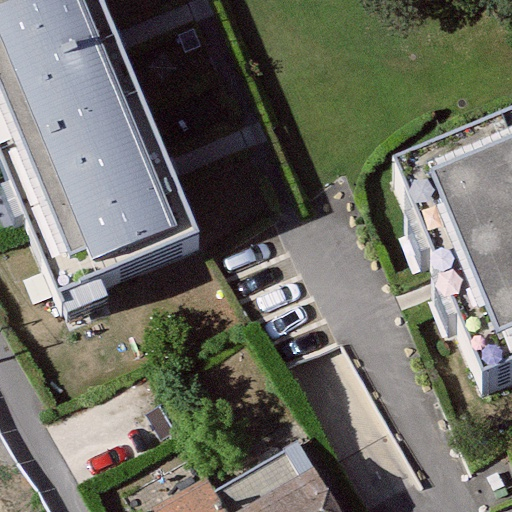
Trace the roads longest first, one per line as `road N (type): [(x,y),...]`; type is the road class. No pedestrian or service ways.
road 1 (residential): [(458,511),(326,228)]
road 2 (residential): [(0,379),(70,511)]
